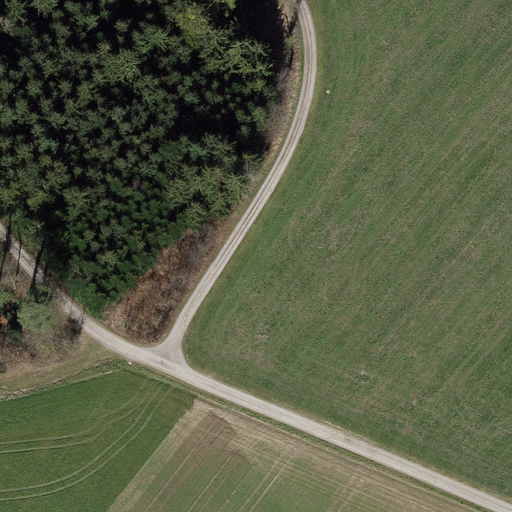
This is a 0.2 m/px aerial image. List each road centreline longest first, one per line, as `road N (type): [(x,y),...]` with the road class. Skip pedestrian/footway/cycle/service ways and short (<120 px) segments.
road 1 (track): [(304,0),(314,60),(298,138),(146,352)]
road 2 (track): [(511,511),(146,352)]
road 3 (track): [(146,352),(0,244)]
